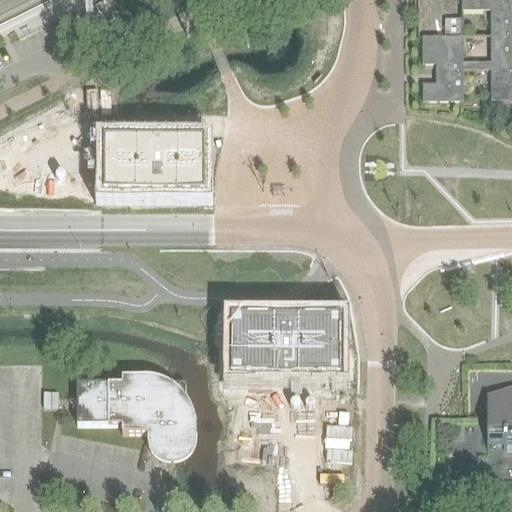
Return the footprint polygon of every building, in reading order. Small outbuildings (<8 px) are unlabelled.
[(462,74),(490,74),(490,106),(511,105),(511,0),(459,0),(460,16),(489,16),(490,67),(462,68),(461,40),(444,41),(420,41),(421,69),(434,69),(435,88),(421,88),(421,106),(462,106),(462,74)] [(115,21),(106,3),(94,9),(104,27),(115,21)] [(444,22),(444,41),(461,40),(461,21),(444,22)] [(205,146),(104,146),(104,200),(205,200),(205,146)] [(0,187),(0,199),(73,200),(73,188),(0,187)] [(231,323),(231,384),(281,384),(291,384),(341,384),(341,324),(231,323)] [(77,387),(77,429),(122,429),(122,438),(147,438),(148,448),(155,462),(164,467),(174,469),(184,466),(191,459),(195,450),(196,440),(196,431),(192,415),(186,402),(185,386),(166,386),(154,382),(144,380),(122,380),(122,387),(77,387)] [(511,390),(486,401),(485,445),(502,446),(502,453),(511,452),(511,390)] [(58,413),(59,396),(44,396),(43,413),(58,413)] [(242,412),(242,485),(249,485),(250,485),(250,412),(249,412),(242,412)] [(329,412),(329,493),(330,493),(341,493),(341,412),(329,412)]
